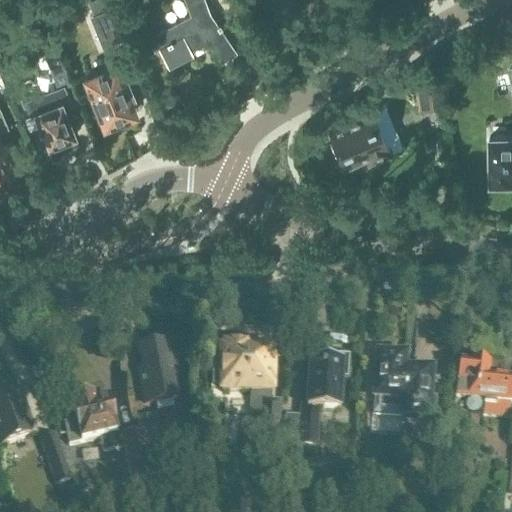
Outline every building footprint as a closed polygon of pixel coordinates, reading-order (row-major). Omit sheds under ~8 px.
[(147,37),(155,50),(159,48),(169,67),(193,54),(192,51),(189,47),(205,38),(208,42),(221,62),(237,51),(210,12),(205,0),(185,0),(190,14),(147,37)] [(292,0),(298,11),(318,0),(292,0)] [(91,14),(103,47),(123,40),(111,7),(91,14)] [(47,58),(59,86),(24,100),(31,115),(36,113),(50,145),(75,135),(62,102),(69,99),(64,86),(70,84),(58,54),(47,58)] [(125,77),(118,60),(85,73),(105,123),(134,111),(128,95),(131,93),(124,77),(125,77)] [(429,86),(415,88),(419,111),(433,109),(429,86)] [(0,168),(21,160),(13,142),(5,145),(0,132),(0,131),(9,128),(0,106),(0,168)] [(358,163),(360,158),(366,155),(369,161),(390,152),(372,111),(353,120),(353,121),(329,132),(344,166),(348,164),(352,166),(358,163)] [(492,183),(511,182),(511,136),(491,137),(492,183)] [(140,354),(145,379),(140,380),(146,409),(179,402),(176,384),(178,384),(171,348),(140,354)] [(252,397),(252,424),(263,424),(263,457),(280,457),(281,407),(264,407),(264,397),(272,397),(272,353),(244,352),(245,350),(225,349),(224,353),(221,353),(221,397),(252,397)] [(400,425),(404,359),(377,357),(374,402),(376,402),(375,415),(400,417),(400,425)] [(308,363),(307,379),(302,379),(300,419),(286,418),(284,448),(317,450),(319,412),(342,413),(344,382),(348,382),(349,360),(327,358),(326,364),(308,363)] [(405,359),(404,359),(400,425),(428,427),(429,420),(435,421),(436,402),(430,402),(431,377),(404,375),(405,359)] [(456,400),(454,412),(483,416),(510,419),(511,406),(511,405),(511,380),(488,378),(490,367),(460,363),(456,400)] [(0,449),(36,437),(21,394),(0,401),(0,449)] [(121,451),(120,450),(125,449),(131,485),(148,482),(141,448),(140,449),(137,432),(117,436),(108,397),(94,400),(93,398),(71,403),(76,423),(63,426),(68,449),(100,442),(103,455),(121,451)] [(157,415),(135,419),(137,432),(140,449),(141,448),(163,444),(157,415)] [(56,488),(72,482),(56,436),(40,442),(56,488)]
